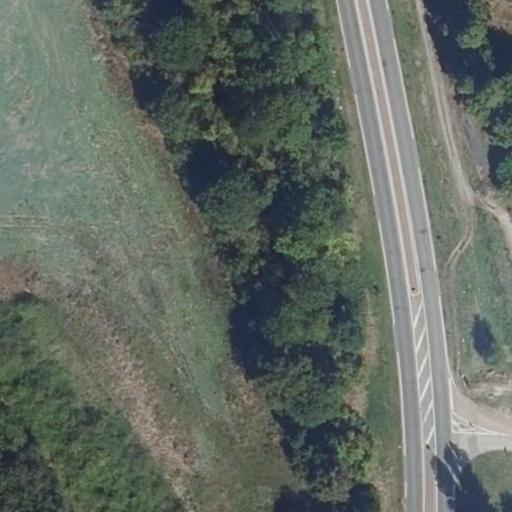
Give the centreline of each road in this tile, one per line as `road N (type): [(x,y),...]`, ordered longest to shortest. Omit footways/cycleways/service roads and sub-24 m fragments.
road 1 (primary): [(343,0),(398,290),(413,511)]
road 2 (primary): [(443,427),(375,0)]
road 3 (track): [(420,0),(425,58),(511,407)]
